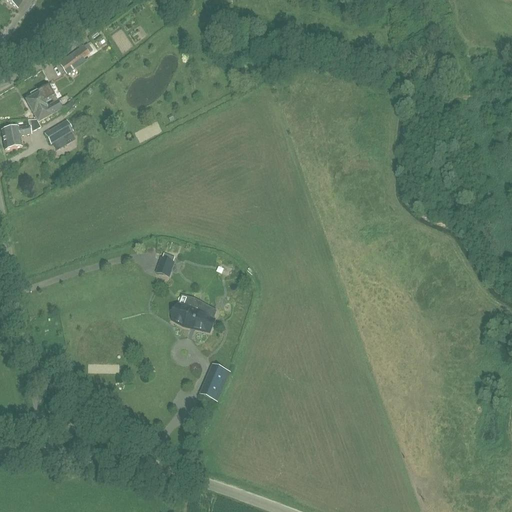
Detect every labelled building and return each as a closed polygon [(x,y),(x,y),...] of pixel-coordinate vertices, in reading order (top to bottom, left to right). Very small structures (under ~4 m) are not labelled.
[(4,0),(17,9),(22,0),(4,0)] [(180,0),(169,0),(167,1),(175,15),(185,9),(180,0)] [(78,63),(89,54),(83,45),(59,62),(67,74),(79,65),(78,63)] [(31,98),(25,101),(38,123),(62,110),(48,85),(37,91),(29,95),(31,98)] [(63,105),(72,100),(69,96),(61,101),(63,105)] [(75,106),(71,102),(62,110),(67,115),(73,109),(72,108),(75,106)] [(67,122),(67,121),(44,134),(51,146),(52,145),(57,152),(69,145),(65,137),(71,134),(73,133),(67,122)] [(29,127),(1,132),(5,151),(21,148),(19,137),(31,135),(29,127)] [(161,260),(156,273),(168,277),(173,264),(161,260)] [(178,305),(172,320),(184,327),(191,329),(196,330),(210,333),(214,321),(204,316),(207,307),(194,300),(187,298),(184,307),(178,305)] [(200,395),(218,403),(231,373),(213,365),(200,395)] [(83,424),(75,417),(70,423),(78,430),(83,424)]
